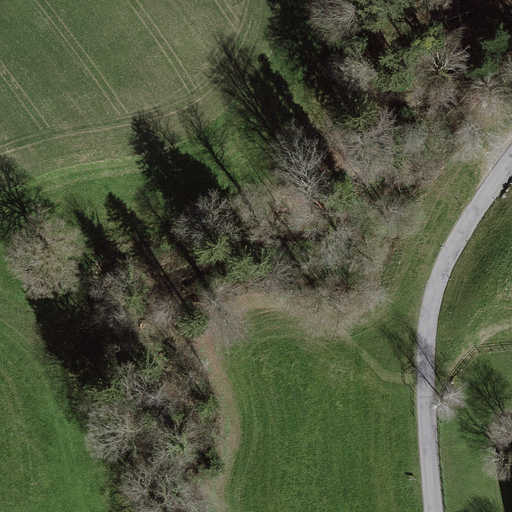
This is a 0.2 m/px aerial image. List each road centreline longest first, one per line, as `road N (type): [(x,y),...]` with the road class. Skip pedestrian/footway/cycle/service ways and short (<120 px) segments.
road 1 (track): [(425,385),(394,384),(328,322),(290,310),(245,314),(218,331),(215,358),(240,441),(223,511)]
road 2 (unclassified): [(438,511),(425,385),(464,246),(511,204)]
